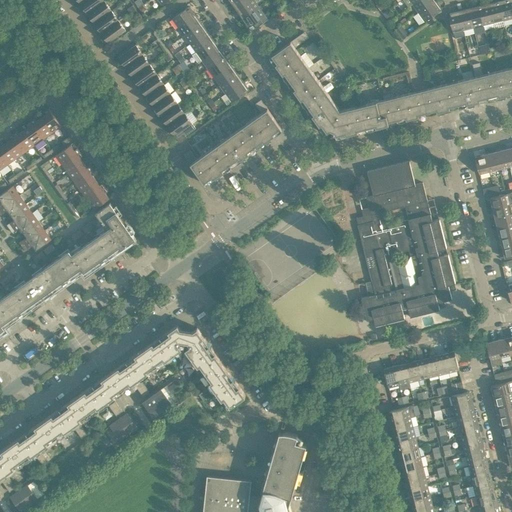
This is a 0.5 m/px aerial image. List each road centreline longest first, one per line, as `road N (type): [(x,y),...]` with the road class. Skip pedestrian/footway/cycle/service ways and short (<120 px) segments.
road 1 (residential): [(310,145),(212,209),(103,55)]
road 2 (residential): [(399,511),(360,355),(464,328)]
road 3 (tertiary): [(21,383),(183,267)]
road 4 (residential): [(37,404),(198,288)]
road 5 (residential): [(6,361),(167,245)]
road 6 (residential): [(167,245),(55,89)]
road 7 (residential): [(491,321),(445,138)]
road 8 (residential): [(511,505),(464,328)]
road 9 (tertiary): [(183,267),(325,170)]
road 10 (residential): [(281,401),(198,288)]
road 11 (tertiary): [(325,170),(445,138)]
